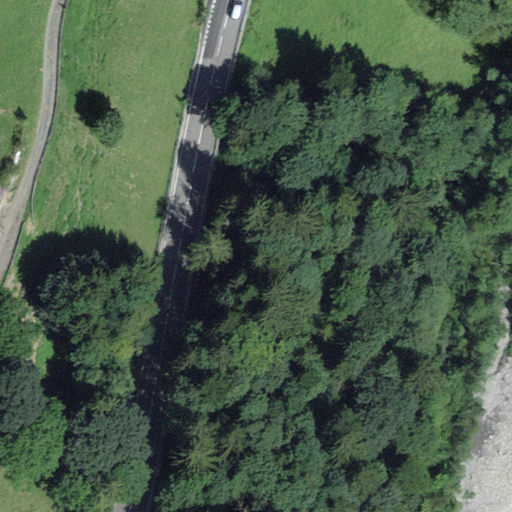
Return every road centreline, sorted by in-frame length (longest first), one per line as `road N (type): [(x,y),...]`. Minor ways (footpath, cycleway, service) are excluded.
road 1 (secondary): [(232,0),(198,147),(136,511)]
road 2 (track): [(0,259),(46,116),(57,0)]
